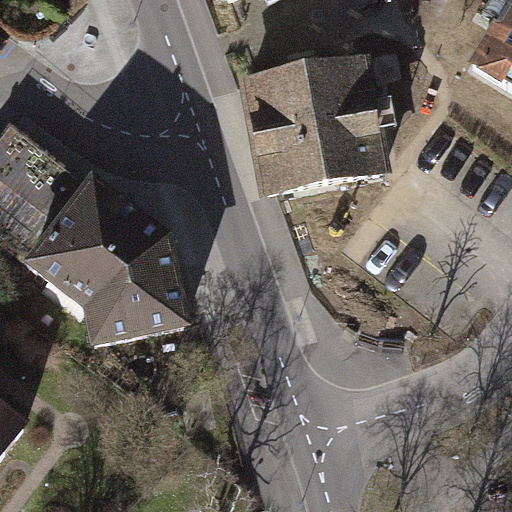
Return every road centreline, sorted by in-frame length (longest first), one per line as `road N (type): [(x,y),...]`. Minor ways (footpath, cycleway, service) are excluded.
road 1 (residential): [(206,134),(317,449)]
road 2 (residential): [(0,61),(87,124),(129,141),(206,134)]
road 3 (residential): [(317,449),(441,411),(511,357)]
road 4 (residential): [(157,0),(206,134)]
